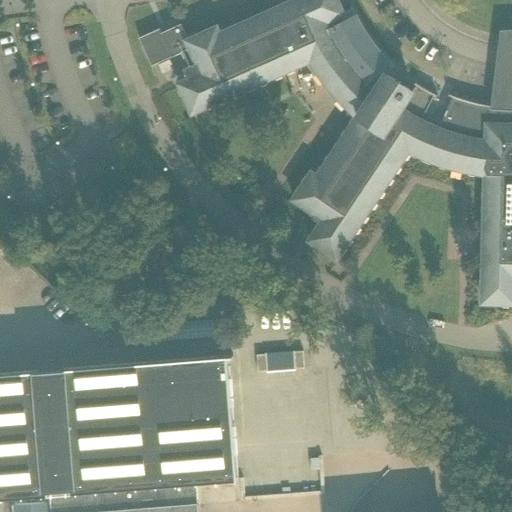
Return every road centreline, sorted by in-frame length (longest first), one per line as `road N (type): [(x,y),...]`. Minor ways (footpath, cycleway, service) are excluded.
road 1 (residential): [(107,0),(142,108),(198,191),(319,289),(423,332),(511,338)]
road 2 (residential): [(410,0),(463,47),(511,57)]
